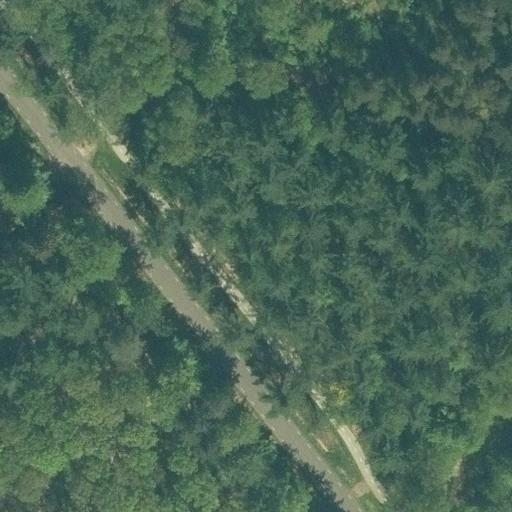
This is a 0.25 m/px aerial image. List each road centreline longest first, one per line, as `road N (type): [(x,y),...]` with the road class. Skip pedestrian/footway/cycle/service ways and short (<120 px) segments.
road 1 (tertiary): [(352,511),(0,74)]
road 2 (track): [(0,207),(107,133),(166,75)]
road 3 (track): [(166,75),(267,75),(352,92)]
road 4 (track): [(352,92),(425,114),(511,125)]
